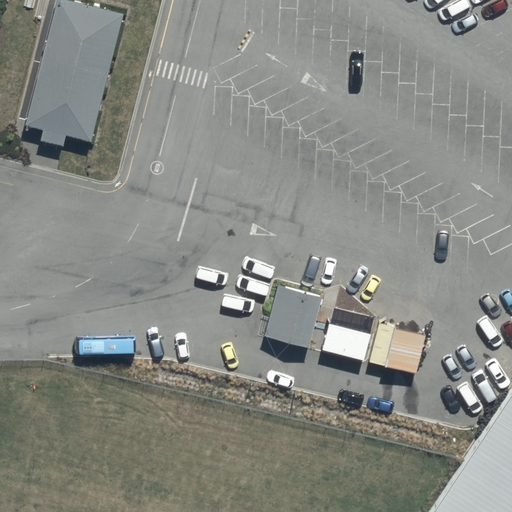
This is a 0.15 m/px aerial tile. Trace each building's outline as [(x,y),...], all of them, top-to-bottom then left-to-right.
[(75,0),(57,0),(26,123),(45,128),(42,139),(64,144),(67,133),(92,140),(124,12),(75,0)] [(437,282),(395,269),(387,296),(429,309),(437,282)] [(278,287),(265,341),(305,351),(318,296),(278,287)] [(265,309),(190,289),(173,353),(248,373),(265,309)] [(342,372),(291,356),(279,396),(329,412),(342,372)] [(511,381),(426,511),(506,511),(511,503),(511,381)]
